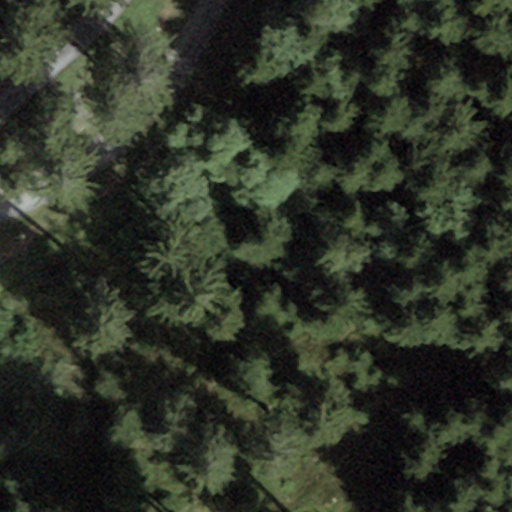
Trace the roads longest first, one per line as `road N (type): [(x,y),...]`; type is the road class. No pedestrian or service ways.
road 1 (track): [(0,202),(74,173),(131,132),(169,81),(211,0)]
road 2 (track): [(0,120),(111,0)]
